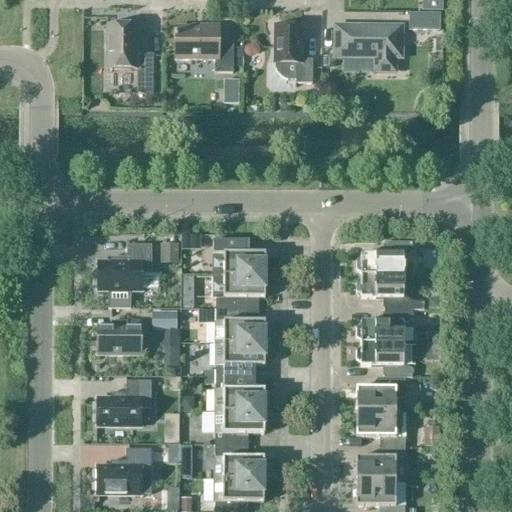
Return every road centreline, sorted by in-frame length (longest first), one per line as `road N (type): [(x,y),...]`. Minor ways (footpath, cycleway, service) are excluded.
road 1 (residential): [(36,511),(40,202)]
road 2 (residential): [(326,511),(328,206)]
road 3 (residential): [(40,202),(328,206)]
road 4 (residential): [(478,511),(482,300)]
road 5 (residential): [(482,205),(482,0)]
road 6 (residential): [(40,202),(37,85),(27,69),(0,60)]
road 7 (residential): [(328,206),(482,205)]
